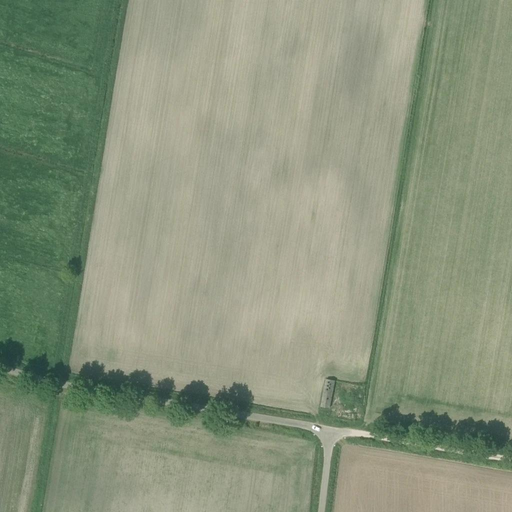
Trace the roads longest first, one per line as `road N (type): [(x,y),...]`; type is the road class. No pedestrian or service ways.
road 1 (unclassified): [(321,511),(333,426),(0,367)]
road 2 (track): [(333,426),(511,457)]
